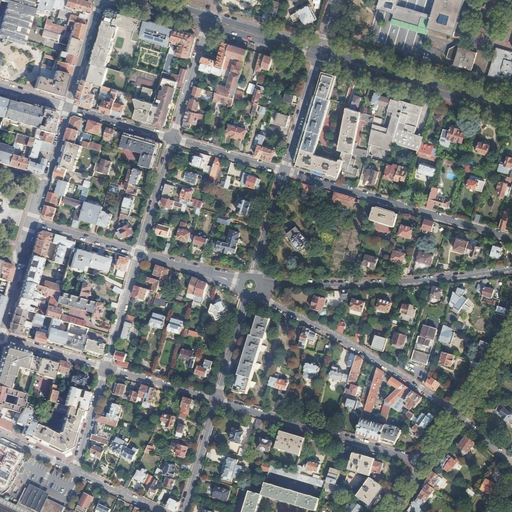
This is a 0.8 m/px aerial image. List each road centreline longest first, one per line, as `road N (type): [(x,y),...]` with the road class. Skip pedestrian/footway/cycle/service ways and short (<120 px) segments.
road 1 (residential): [(511,268),(346,284),(259,281)]
road 2 (residential): [(285,171),(511,238)]
road 3 (residential): [(253,294),(455,413)]
road 4 (residential): [(420,463),(217,398)]
road 5 (primary): [(315,58),(511,114)]
road 6 (primary): [(511,105),(318,49)]
road 7 (primary): [(318,49),(161,0)]
